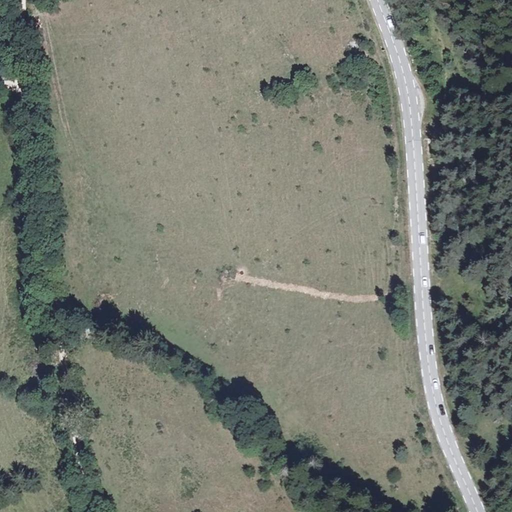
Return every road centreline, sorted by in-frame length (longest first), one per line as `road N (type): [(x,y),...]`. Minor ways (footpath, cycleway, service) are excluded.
road 1 (secondary): [(376,0),(412,116),(430,382),(476,511)]
road 2 (track): [(30,93),(63,380),(96,511)]
road 3 (track): [(412,116),(443,105),(450,90),(430,0)]
